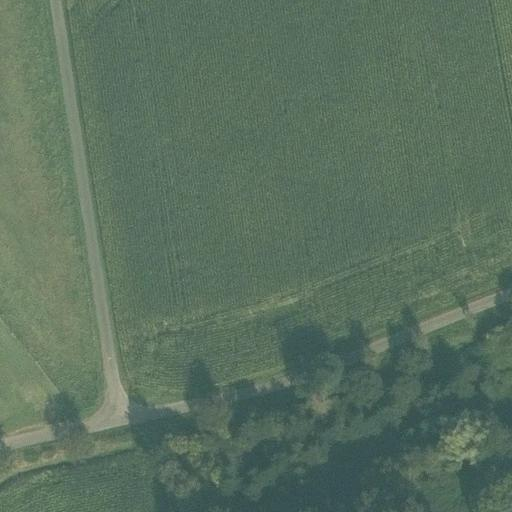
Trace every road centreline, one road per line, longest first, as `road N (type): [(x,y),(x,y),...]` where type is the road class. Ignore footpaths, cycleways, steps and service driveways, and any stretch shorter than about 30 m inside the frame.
road 1 (unclassified): [(117,421),(57,0)]
road 2 (unclassified): [(511,293),(270,388),(117,421)]
road 3 (unclassified): [(117,421),(0,449)]
